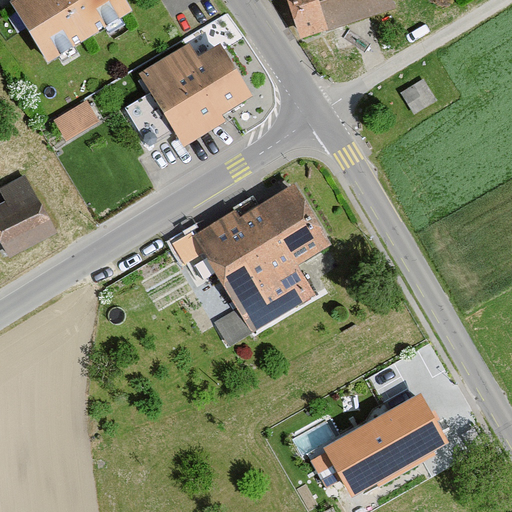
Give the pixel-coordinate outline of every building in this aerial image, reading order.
[(117,0),(9,0),(6,2),(43,62),(125,12),(117,0)] [(391,7),(388,0),(279,0),(295,42),(391,7)] [(161,159),(250,102),(204,31),(115,88),(161,159)] [(444,104),(430,80),(410,92),(425,116),(444,104)] [(70,138),(104,116),(89,94),(55,115),(70,138)] [(329,248),(286,177),(193,234),(239,306),(213,322),(226,344),(307,294),(293,271),(329,248)] [(0,252),(6,263),(53,236),(27,189),(0,204),(0,252)] [(420,401),(322,453),(351,506),(448,453),(420,401)]
